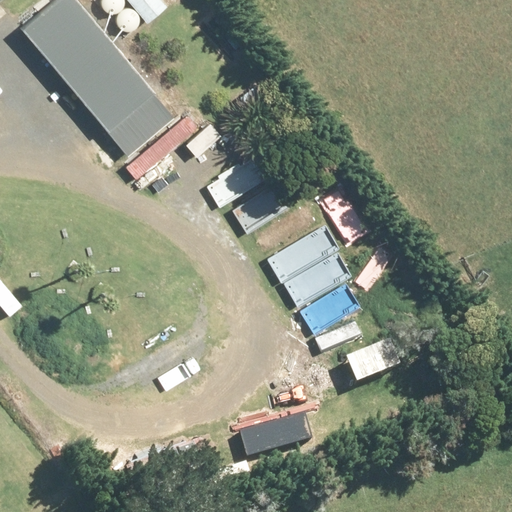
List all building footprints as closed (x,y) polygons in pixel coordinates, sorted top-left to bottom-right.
[(74,0),(33,0),(11,21),(102,121),(147,80),(74,0)] [(220,132),(179,167),(193,184),(234,149),(220,132)] [(88,194),(79,209),(144,249),(153,234),(88,194)] [(402,366),(389,340),(341,362),(353,388),(402,366)] [(258,442),(298,428),(292,411),(252,425),(258,442)] [(198,457),(237,444),(231,428),(193,442),(198,457)]
